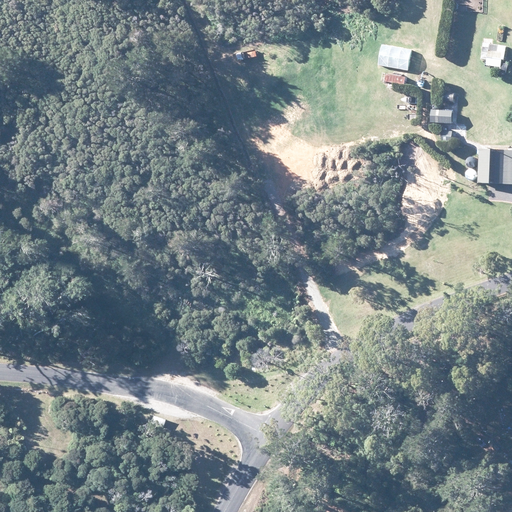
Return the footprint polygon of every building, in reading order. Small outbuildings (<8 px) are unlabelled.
[(507,45),(493,44),(493,39),(485,39),(485,47),(490,47),(489,66),(506,66),(507,45)] [(389,67),(388,76),(387,82),(408,85),(414,49),(383,44),(380,66),(389,67)] [(458,92),(446,91),(446,103),(457,104),(458,92)] [(434,121),(454,122),(455,109),(435,108),(434,121)] [(454,130),(444,130),(444,140),(455,140),(454,130)] [(511,147),(482,147),(481,181),(511,182),(511,147)] [(511,424),(511,412),(506,408),(500,416),(511,425),(511,424)]
